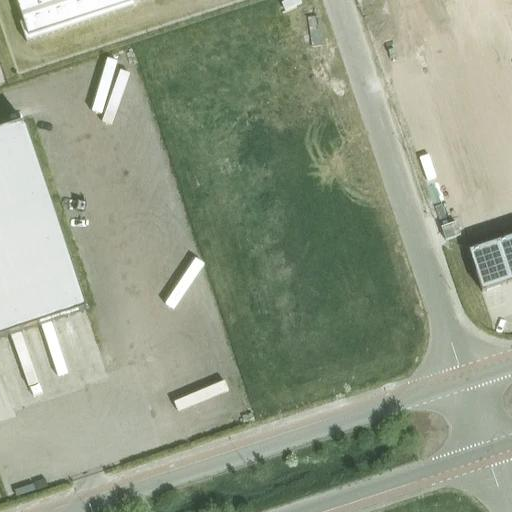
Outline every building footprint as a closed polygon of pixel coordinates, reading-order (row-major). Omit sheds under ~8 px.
[(16,0),(25,23),(21,24),(27,44),(136,8),(134,4),(142,1),(141,0),(16,0)] [(511,0),(435,0),(454,54),(496,40),(511,90),(511,0)] [(0,131),(0,339),(86,311),(24,124),(0,131)] [(441,229),(444,235),(446,242),(460,237),(458,230),(456,224),(441,229)] [(511,282),(511,238),(497,243),(510,283),(511,282)] [(510,283),(497,243),(468,253),(482,293),(510,283)]
